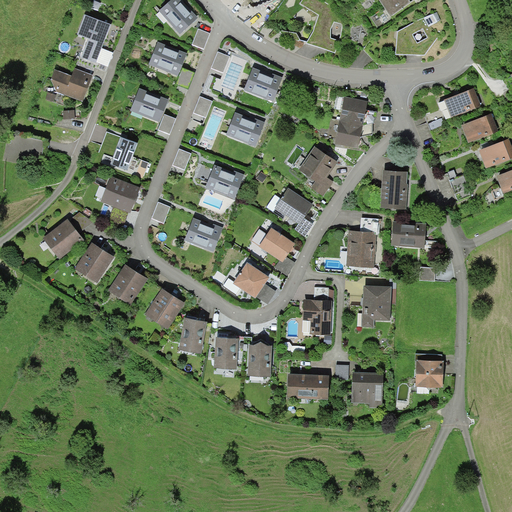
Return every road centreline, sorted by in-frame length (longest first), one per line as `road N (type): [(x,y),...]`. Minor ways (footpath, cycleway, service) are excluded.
road 1 (residential): [(225,16),(141,213),(136,247),(147,263),(233,318),(258,324),(277,315),(330,208),(375,153),(405,133)]
road 2 (track): [(0,263),(246,415),(371,435),(453,405),(486,511)]
road 3 (residential): [(405,133),(453,252),(462,328),(453,405),(398,511)]
road 4 (residential): [(225,16),(289,60),(397,79)]
road 5 (residential): [(138,0),(76,160)]
road 6 (residential): [(397,79),(443,71),(459,58),(468,37),(460,0)]
